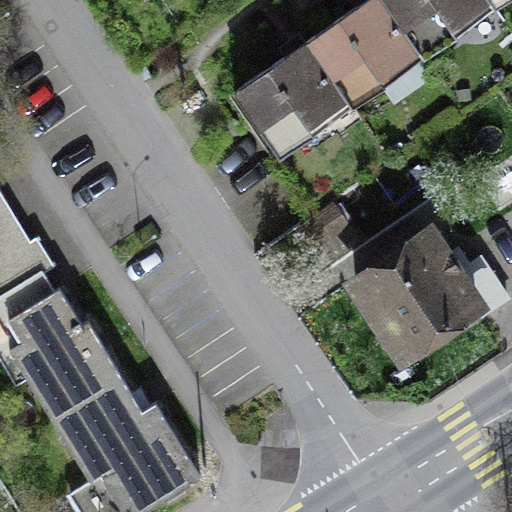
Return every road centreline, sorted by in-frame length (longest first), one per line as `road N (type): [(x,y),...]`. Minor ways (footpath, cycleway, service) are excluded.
road 1 (residential): [(368,498),(44,0)]
road 2 (tertiary): [(368,498),(511,401)]
